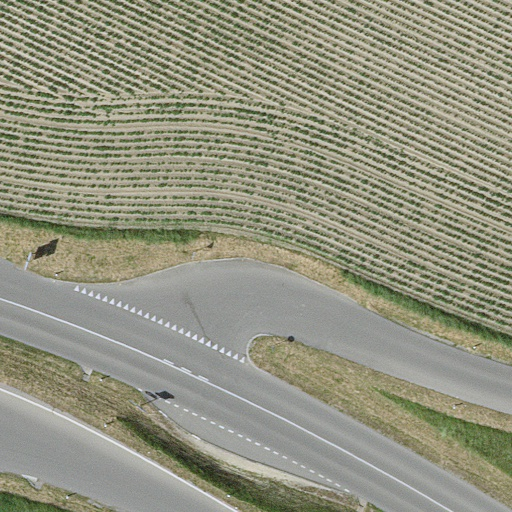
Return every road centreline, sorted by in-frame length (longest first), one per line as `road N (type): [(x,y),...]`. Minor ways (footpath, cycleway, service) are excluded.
road 1 (primary): [(511,389),(243,294),(186,299),(136,349)]
road 2 (secondary): [(451,511),(136,349)]
road 3 (primary): [(0,431),(188,511)]
road 4 (secondary): [(136,349),(0,299)]
